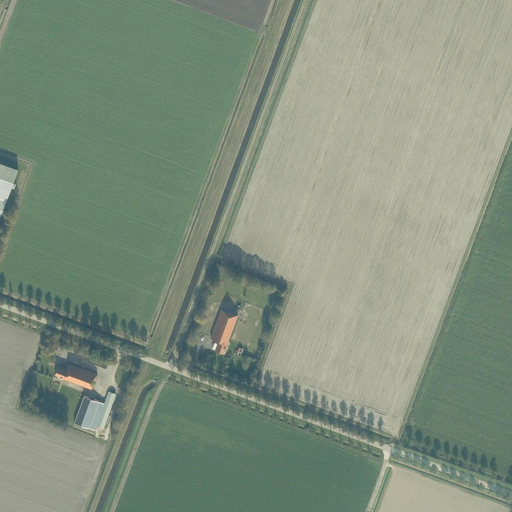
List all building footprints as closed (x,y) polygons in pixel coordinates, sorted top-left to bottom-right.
[(2,211),(10,192),(11,188),(14,189),(16,184),(13,183),(19,169),(0,161),(0,216),(0,217),(1,216),(3,216),(4,212),(2,211)] [(227,344),(238,315),(222,309),(211,337),(219,340),(216,350),(223,353),(226,344),(227,344)] [(55,375),(92,389),(97,374),(69,363),(66,369),(58,366),(55,375)] [(104,428),(116,393),(109,391),(105,402),(96,425),(104,428)] [(74,422),(95,429),(105,402),(84,395),(74,422)]
